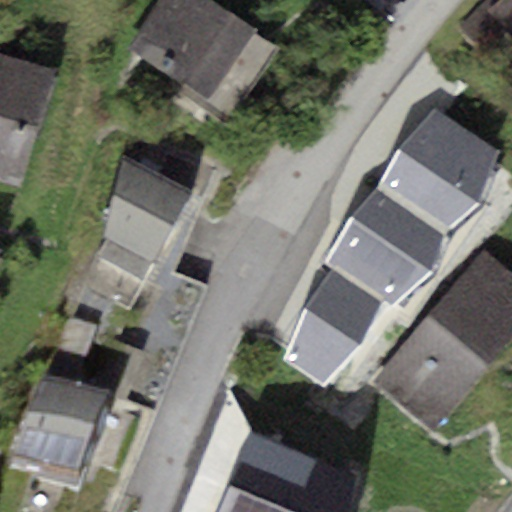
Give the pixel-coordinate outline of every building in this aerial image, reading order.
[(254,33),(199,0),(164,0),(136,46),(215,95),(254,33)] [(511,0),(504,0),(490,14),(511,38),(511,0)] [(55,78),(0,62),(0,191),(21,197),(55,78)] [(347,296),(279,369),(324,411),(511,208),(511,178),(450,122),(316,267),(347,296)] [(190,201),(126,161),(105,246),(151,277),(190,201)] [(511,287),(478,257),(381,365),(445,421),(511,346),(511,287)] [(110,421),(44,395),(16,466),(81,492),(110,421)]
